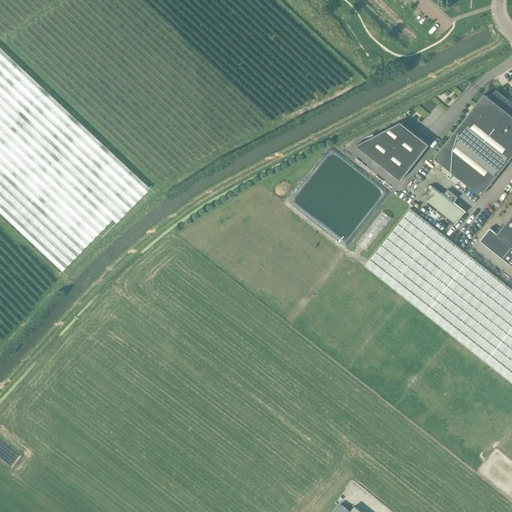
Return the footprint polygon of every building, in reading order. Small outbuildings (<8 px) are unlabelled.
[(511,103),(496,91),(490,98),(484,94),(434,158),(481,196),(511,156),(511,103)] [(400,122),(355,145),(400,181),(428,145),(400,122)] [(422,198),(455,224),(465,212),(432,186),(422,198)] [(511,290),(454,245),(410,209),(365,266),(410,302),(511,383),(511,290)] [(511,216),(498,234),(490,228),(480,241),(511,265),(511,216)]
